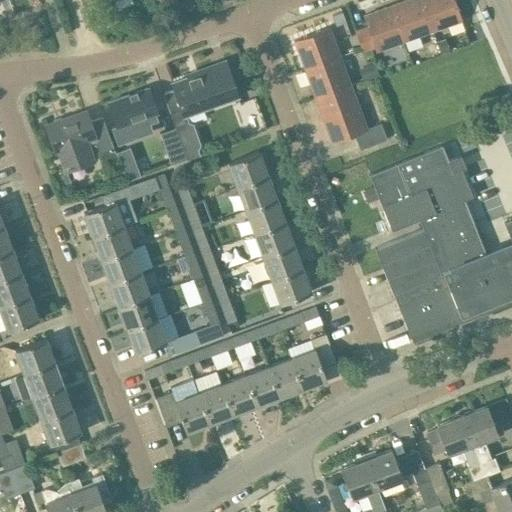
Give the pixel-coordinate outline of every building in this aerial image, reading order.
[(421,0),(402,0),(391,4),(405,39),(432,29),(421,0)] [(453,0),(421,0),(432,29),(461,19),(453,0)] [(405,39),(391,4),(363,15),(367,27),(355,31),(363,52),(375,48),(376,50),(405,39)] [(342,12),(331,15),(335,25),(345,22),(342,12)] [(295,40),(307,75),(342,62),(329,27),(295,40)] [(449,48),(445,37),(436,40),(441,51),(449,48)] [(174,90),(163,93),(174,127),(189,122),(186,115),(237,97),(225,62),(196,73),(197,76),(172,85),(174,90)] [(355,96),(342,62),(307,75),(320,109),(355,96)] [(375,63),(363,68),(367,80),(380,75),(379,74),(375,63)] [(157,120),(156,115),(157,115),(148,90),(108,105),(116,128),(111,130),(117,145),(138,137),(135,128),(157,120)] [(367,128),(355,96),(320,109),(333,143),(355,135),(360,150),(386,141),(379,123),(367,128)] [(86,112),(48,126),(65,173),(96,162),(88,141),(95,139),(100,152),(114,147),(102,117),(89,122),(86,112)] [(185,159),(175,129),(160,135),(170,166),(186,161),(185,159)] [(375,248),(412,342),(511,302),(511,219),(504,223),(510,239),(484,250),(464,199),(471,196),(456,157),(448,160),(442,145),(369,174),(374,187),(364,191),(368,200),(377,196),(391,230),(419,219),(422,229),(375,248)] [(129,147),(116,152),(119,162),(127,180),(140,176),(129,147)] [(228,164),(237,188),(267,176),(258,152),(228,164)] [(155,176),(168,211),(177,207),(164,173),(155,176)] [(245,211),(276,200),(267,176),(237,188),(245,211)] [(184,208),(193,204),(184,179),(175,182),(184,208)] [(193,204),(184,208),(193,231),(202,228),(213,223),(204,200),(193,204)] [(285,223),(276,200),(245,211),(254,234),(285,223)] [(84,215),(93,239),(123,228),(122,226),(134,222),(130,212),(119,216),(114,204),(84,215)] [(168,211),(176,234),(185,231),(177,207),(168,211)] [(254,234),(263,258),(293,246),(285,223),(254,234)] [(0,254),(11,250),(3,227),(0,228),(0,254)] [(101,262),(131,251),(123,228),(93,239),(101,262)] [(202,254),(211,251),(202,228),(193,231),(202,254)] [(176,234),(184,257),(193,254),(185,231),(176,234)] [(263,258),(272,281),(302,270),(293,246),(263,258)] [(0,279),(20,273),(11,250),(0,254),(0,279)] [(140,274),(131,251),(101,262),(110,285),(140,274)] [(219,274),(211,251),(202,254),(210,277),(219,274)] [(184,257),(193,280),(202,277),(193,254),(184,257)] [(311,294),(302,270),(272,281),(281,305),(311,294)] [(0,307),(29,297),(20,273),(0,279),(0,307)] [(149,297),(148,295),(140,274),(110,285),(119,308),(149,297)] [(219,301),(228,297),(219,274),(210,277),(219,301)] [(193,280),(201,304),(210,300),(202,277),(193,280)] [(119,308),(127,331),(157,320),(157,318),(168,315),(159,291),(148,295),(149,297),(119,308)] [(29,297),(0,307),(0,308),(9,332),(38,321),(29,297)] [(228,297),(219,301),(228,323),(237,320),(228,297)] [(210,300),(201,304),(214,338),(223,335),(210,300)] [(315,307),(277,321),(280,329),(319,315),(315,307)] [(166,344),(157,320),(127,331),(136,355),(166,344)] [(280,329),(277,321),(254,330),(257,338),(280,329)] [(257,338),(254,330),(231,338),(234,347),(257,338)] [(314,351),(291,359),(303,390),(326,381),(322,368),(336,363),(325,334),(310,339),(314,351)] [(234,347),(231,338),(207,347),(210,356),(234,347)] [(24,375),(53,364),(44,340),(15,351),(24,375)] [(184,356),(187,364),(210,356),(207,347),(184,356)] [(184,356),(162,364),(165,373),(187,364),(184,356)] [(303,390),(291,359),(268,368),(279,399),(303,390)] [(53,364),(24,375),(33,399),(62,388),(53,364)] [(268,368),(245,377),(256,407),(279,399),(268,368)] [(245,377),(221,385),(232,416),(256,407),(245,377)] [(221,385),(198,394),(209,424),(232,416),(221,385)] [(62,388),(33,399),(42,422),(71,411),(62,388)] [(209,424),(198,394),(176,402),(171,392),(155,398),(166,427),(181,421),(186,433),(209,424)] [(486,407),(461,416),(480,464),(468,468),(473,479),(498,470),(493,457),(491,458),(484,442),(497,437),(495,432),(487,410),(486,407)] [(71,411),(42,422),(51,446),(80,435),(71,411)] [(479,464),(461,416),(436,426),(437,428),(426,431),(433,454),(445,449),(447,456),(462,451),(468,468),(479,464)] [(2,437),(0,437),(0,459),(4,471),(5,473),(12,470),(14,469),(5,443),(2,437)] [(85,458),(80,443),(56,452),(61,467),(85,458)] [(390,449),(365,459),(377,489),(403,479),(390,449)] [(33,452),(35,459),(42,457),(40,450),(33,452)] [(385,511),(377,489),(365,459),(341,468),(352,498),(365,493),(371,508),(360,511),(385,511)] [(434,494),(435,494),(448,489),(439,463),(425,468),(429,479),(434,494)] [(26,465),(12,470),(20,492),(35,487),(26,465)] [(5,473),(0,474),(0,482),(6,498),(20,492),(12,470),(5,473)] [(78,477),(65,482),(68,488),(69,488),(78,511),(105,511),(102,504),(112,500),(102,476),(101,474),(91,478),(94,484),(82,488),(78,477)] [(337,484),(333,474),(323,477),(327,487),(337,484)] [(488,476),(463,485),(468,498),(473,496),(478,511),(511,511),(511,479),(492,488),(488,476)] [(439,505),(435,494),(434,494),(429,479),(416,484),(425,508),(426,510),(439,505)] [(48,511),(78,511),(69,488),(68,488),(58,492),(56,491),(48,488),(45,489),(33,494),(37,505),(45,502),(45,503),(48,511)]
